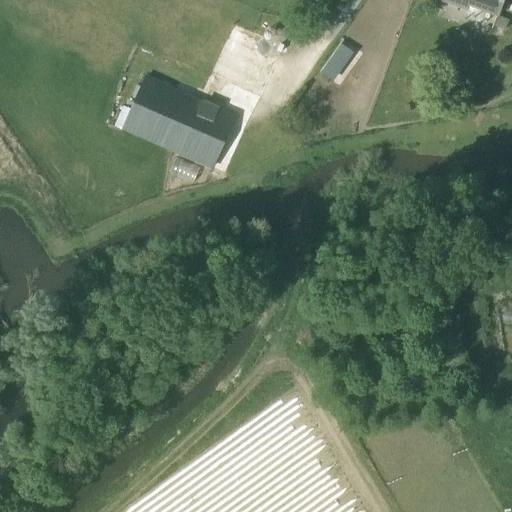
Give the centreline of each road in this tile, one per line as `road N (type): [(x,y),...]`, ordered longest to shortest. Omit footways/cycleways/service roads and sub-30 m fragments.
road 1 (track): [(107,511),(248,382),(306,274),(322,212)]
road 2 (track): [(383,511),(304,375),(265,358)]
